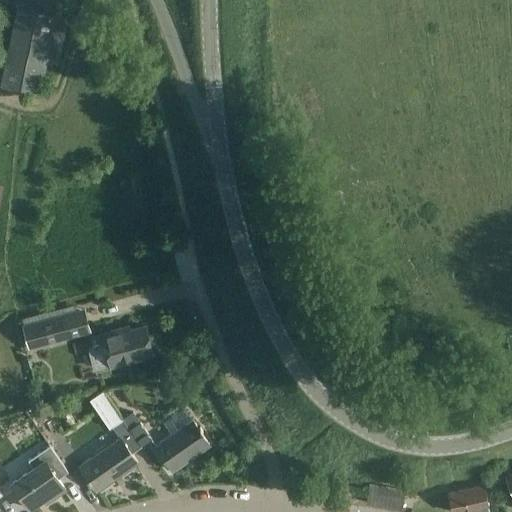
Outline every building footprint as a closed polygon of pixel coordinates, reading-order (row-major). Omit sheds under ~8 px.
[(68,23),(57,20),(61,7),(58,6),(59,0),(18,0),(18,1),(0,84),(39,93),(47,63),(57,65),(68,23)] [(0,46),(4,47),(8,13),(0,12),(0,46)] [(90,39),(85,44),(99,59),(105,54),(90,39)] [(78,310),(22,325),(28,346),(83,332),(78,310)] [(95,344),(88,346),(94,368),(95,368),(109,364),(111,364),(111,365),(126,362),(125,359),(152,352),(145,326),(130,330),(115,334),(114,329),(94,335),(92,335),(95,344)] [(121,415),(132,409),(117,383),(106,390),(121,415)] [(41,390),(44,402),(50,400),(47,389),(41,390)] [(134,412),(123,419),(141,445),(152,438),(141,421),(140,421),(134,412)] [(119,436),(79,464),(91,482),(97,490),(138,462),(131,452),(141,445),(123,419),(113,427),(119,436)] [(155,445),(173,470),(210,444),(201,432),(203,430),(200,426),(198,428),(192,419),(155,445)] [(49,430),(43,434),(49,444),(52,447),(58,443),(49,430)] [(40,431),(31,437),(38,447),(47,441),(40,431)] [(52,447),(49,444),(28,459),(33,467),(12,482),(30,508),(52,493),(54,496),(65,488),(58,478),(68,471),(52,447)] [(370,484),(366,503),(401,509),(405,490),(370,484)] [(492,503),(488,504),(484,484),(449,491),(453,511),(476,507),(476,511),(488,511),(493,511),(492,503)]
